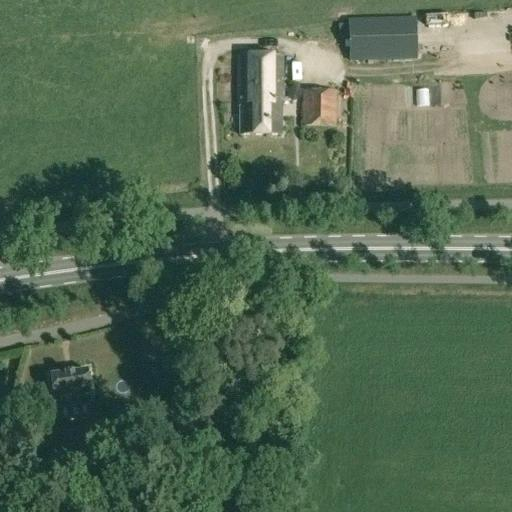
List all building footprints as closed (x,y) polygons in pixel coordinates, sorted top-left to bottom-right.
[(416,60),(415,19),(349,21),(350,61),(416,60)] [(451,23),(436,29),(442,47),(457,42),(451,23)] [(281,100),(282,100),(282,57),(238,57),(238,106),(240,106),(240,135),(281,135),(281,100)] [(336,91),(302,91),(302,127),(336,127),(336,91)] [(62,409),(90,406),(86,370),(51,375),(53,395),(60,394),(62,409)]
